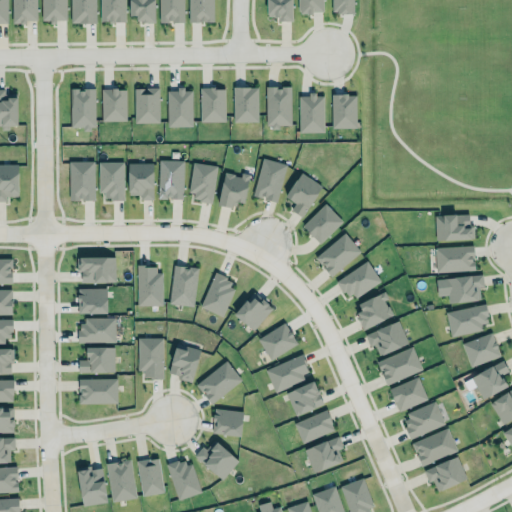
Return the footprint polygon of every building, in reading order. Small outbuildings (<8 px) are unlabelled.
[(9,0),(33,0),(34,19),(23,20),(24,25),(19,25),(19,22),(11,22),(9,0)] [(39,0),(39,20),(48,20),(48,22),(53,22),(53,19),(64,19),(63,0),(39,0)] [(69,0),(93,0),(93,22),(77,22),(74,21),(69,21),(69,0)] [(98,0),(122,0),(122,21),(98,21),(98,0)] [(128,0),(129,16),(137,15),(137,22),(154,22),(153,0),(128,0)] [(183,0),(158,0),(159,22),(183,22),(183,0)] [(186,0),(186,22),(212,21),(212,0),(186,0)] [(266,0),(266,16),(275,16),(276,21),(292,21),(291,0),(266,0)] [(297,0),(298,13),(323,12),(322,0),(297,0)] [(329,0),(330,11),(351,11),(351,0),(329,0)] [(198,84),(226,84),(226,121),(198,121),(198,84)] [(257,84),(257,120),(232,120),(232,85),(257,84)] [(265,85),(266,124),(270,124),(270,127),(278,127),(278,124),(290,123),(290,84),(281,84),(281,86),(276,86),(276,84),(265,85)] [(101,87),(101,118),(126,118),(126,87),(117,87),(117,85),(111,85),(111,87),(101,87)] [(159,122),(158,87),(133,87),(134,122),(159,122)] [(0,88),(0,125),(6,125),(6,122),(15,122),(15,94),(4,94),(4,88),(0,88)] [(94,88),(69,88),(70,127),(95,127),(94,88)] [(167,126),(192,126),(191,89),(166,89),(167,126)] [(323,94),(298,94),(298,132),(324,132),(323,94)] [(329,94),(329,126),(353,126),(353,94),(329,94)] [(251,195),(259,197),(259,194),(262,195),(262,197),(273,200),(283,163),(261,157),(251,195)] [(68,159),(68,198),(78,198),(78,195),(81,195),(81,197),(93,197),(93,159),(68,159)] [(155,198),(164,198),(164,195),(169,195),(169,199),(179,199),(182,160),(157,159),(155,198)] [(99,162),(99,200),(123,200),(123,161),(99,162)] [(125,162),(126,194),(139,194),(139,198),(152,198),(151,161),(125,162)] [(0,162),(0,199),(5,199),(5,194),(17,194),(16,162),(0,162)] [(190,162),(217,167),(209,202),(191,199),(192,193),(185,191),(190,162)] [(231,205),(216,202),(224,170),(234,172),(233,174),(240,175),(241,171),(248,173),(242,199),(236,198),(235,203),(232,202),(231,205)] [(301,171),(284,194),(295,201),(291,208),(301,215),(321,184),(301,171)] [(319,241),(341,219),(324,202),(302,224),(319,241)] [(434,240),(469,239),(469,214),(434,214),(434,240)] [(314,256),(331,274),(360,249),(344,230),(314,256)] [(473,270),(472,245),(434,247),(435,271),(473,270)] [(81,279),(80,269),(76,269),(76,261),(78,264),(78,254),(115,255),(115,279),(81,279)] [(0,258),(0,282),(9,282),(9,258),(0,258)] [(380,281),(366,260),(335,281),(345,297),(351,292),(355,297),(380,281)] [(134,263),(143,263),(143,266),(154,266),(154,272),(158,272),(158,305),(134,305),(134,263)] [(173,263),(185,264),(185,266),(188,266),(189,265),(197,266),(192,304),(168,301),(173,263)] [(213,271),(198,305),(220,315),(232,289),(227,287),(229,281),(224,279),(225,277),(213,271)] [(447,302),(479,300),(478,288),(483,288),(482,275),(446,277),(447,302)] [(77,286),(77,311),(106,310),(106,286),(77,286)] [(0,288),(0,314),(9,314),(9,288),(0,288)] [(384,289),(387,296),(383,298),(387,305),(389,304),(393,313),(362,328),(356,315),(358,313),(357,310),(362,308),(359,301),(384,289)] [(233,312),(245,299),(247,301),(252,295),(258,300),(260,297),(271,307),(251,329),(233,312)] [(445,312),(450,336),(481,329),(480,323),(488,321),(484,303),(445,312)] [(84,315),(114,315),(114,340),(77,340),(77,328),(79,328),(79,321),(84,321),(84,315)] [(12,317),(0,317),(0,342),(4,342),(4,336),(10,336),(10,329),(12,329),(12,317)] [(364,333),(376,328),(375,327),(389,320),(390,321),(398,318),(407,341),(379,353),(374,342),(369,344),(364,333)] [(269,359),(296,343),(284,322),(256,338),(269,359)] [(462,342),(470,364),(486,358),(487,359),(500,354),(491,331),(462,342)] [(136,337),(160,338),(159,377),(142,377),(142,369),(135,369),(136,337)] [(168,375),(192,380),(199,349),(175,343),(168,375)] [(376,360),(411,344),(421,367),(386,383),(381,371),(383,370),(382,369),(380,369),(376,360)] [(75,359),(84,359),(84,345),(112,345),(113,371),(76,372),(75,359)] [(0,373),(11,374),(11,348),(0,347),(0,373)] [(301,351),(264,368),(274,390),(304,377),(301,372),(307,370),(305,364),(307,363),(301,351)] [(195,382),(225,358),(241,378),(210,403),(206,397),(210,393),(207,390),(206,392),(203,388),(201,390),(195,382)] [(475,385),(481,398),(506,387),(501,374),(507,372),(503,361),(462,379),(467,389),(475,385)] [(388,386),(417,374),(427,397),(398,409),(394,399),(393,400),(392,397),(393,397),(388,386)] [(74,376),(75,403),(116,403),(116,375),(74,376)] [(0,379),(0,399),(11,399),(11,379),(0,379)] [(293,414),(322,405),(314,381),(285,391),(293,414)] [(511,416),(511,388),(489,401),(501,423),(511,416)] [(406,411),(409,417),(404,419),(407,425),(405,426),(409,436),(443,421),(434,400),(406,411)] [(0,431),(13,431),(12,407),(0,406),(0,431)] [(211,406),(241,410),(237,437),(207,433),(211,406)] [(293,422),(325,407),(333,428),(302,442),(293,422)] [(511,423),(501,429),(511,449),(511,423)] [(446,426),(456,450),(419,467),(408,442),(446,426)] [(0,460),(9,460),(9,448),(14,447),(13,435),(1,435),(1,434),(0,434),(0,460)] [(340,462),(336,449),(342,447),(337,436),(303,448),(312,472),(340,462)] [(221,480),(238,461),(212,437),(195,456),(221,480)] [(156,454),(162,493),(139,496),(132,457),(156,454)] [(421,470),(432,463),(445,457),(456,454),(467,478),(435,492),(431,484),(426,483),(421,470)] [(103,463),(119,461),(118,457),(127,455),(133,496),(109,500),(103,463)] [(165,462),(177,458),(178,460),(184,458),(186,463),(191,461),(201,490),(177,498),(165,462)] [(75,469),(80,505),(104,501),(99,466),(89,467),(89,464),(85,464),(86,468),(75,469)] [(0,492),(17,492),(16,466),(0,466),(0,492)] [(362,476),(339,484),(349,511),(366,511),(369,511),(367,505),(372,504),(362,476)] [(309,492),(316,511),(344,511),(334,483),(309,492)] [(0,511),(0,496),(17,496),(17,511),(0,511)] [(285,511),(284,507),(303,500),(307,511),(285,511)] [(281,511),(279,505),(271,507),(270,501),(257,504),(259,511),(256,511),(281,511)]
